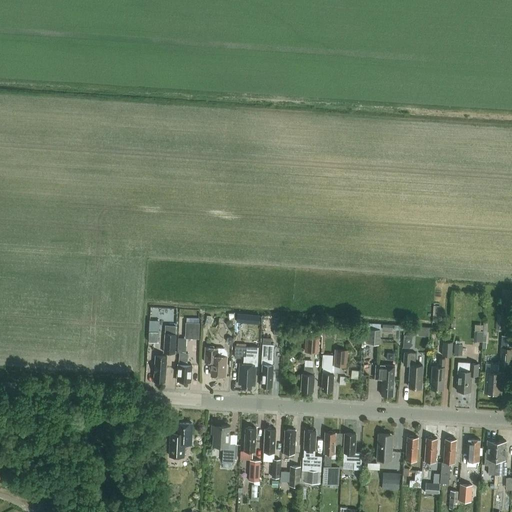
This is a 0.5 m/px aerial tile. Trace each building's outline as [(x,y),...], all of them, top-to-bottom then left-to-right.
[(502,304),(511,304),(511,299),(511,287),(502,288),(502,304)] [(237,313),(236,322),(259,324),(260,315),(237,313)] [(149,320),(149,331),(159,331),(159,320),(149,320)] [(185,321),(184,338),(198,338),(199,322),(185,321)] [(175,334),(176,334),(176,325),(165,324),(165,334),(175,334)] [(420,326),(419,333),(428,334),(429,327),(420,326)] [(380,343),(381,329),(367,328),(366,343),(380,343)] [(174,353),(175,334),(165,334),(164,334),(163,352),(174,353)] [(318,351),(319,335),(306,334),(305,350),(318,351)] [(410,348),(413,345),(414,335),(404,334),(404,346),(405,347),(410,348)] [(500,364),(500,365),(511,365),(511,335),(502,335),(501,347),(500,364)] [(453,344),(452,353),(461,354),(462,345),(459,345),(459,340),(454,340),(454,344),(453,344)] [(451,356),(452,342),(443,341),(442,355),(451,356)] [(266,387),(267,386),(272,386),(273,379),(275,379),(276,371),(273,370),(274,364),(273,364),(274,344),(269,344),(263,343),(262,364),(263,364),(262,386),(263,387),(266,387)] [(252,384),(255,384),(256,365),(258,365),(259,346),(236,345),(235,357),(241,357),(241,355),(244,356),(244,363),(241,363),(240,383),(243,383),(242,386),(251,386),(252,384)] [(206,346),(205,361),(212,362),(211,375),(227,376),(228,355),(228,354),(228,352),(227,351),(226,349),(225,348),(224,347),(206,346)] [(347,366),(349,350),(336,349),(334,365),(347,366)] [(409,386),(421,387),(423,365),(415,364),(416,352),(405,351),(404,364),(411,364),(409,386)] [(178,380),(191,381),(192,364),(188,364),(188,353),(180,352),(178,380)] [(323,372),(322,386),(323,386),(323,389),(325,390),(326,391),(329,391),(330,390),(332,390),(332,382),(334,382),(334,381),(335,377),(334,376),(334,373),(332,373),(333,354),(323,353),(322,366),(323,366),(323,372)] [(166,381),(167,355),(156,355),(155,380),(166,381)] [(431,388),(443,389),(445,358),(440,357),(439,366),(433,365),(431,388)] [(458,370),(457,390),(471,391),(472,375),(478,375),(479,363),(470,362),(459,362),(458,370)] [(486,363),(484,392),(501,393),(502,372),(499,372),(500,365),(500,364),(486,363)] [(377,364),(376,378),(383,378),(382,394),(393,395),(395,365),(377,364)] [(313,390),(314,374),(311,374),(312,366),(305,365),(304,373),(303,373),(302,389),(313,390)] [(191,444),(192,422),(178,421),(177,432),(170,431),(169,455),(184,456),(185,443),(191,444)] [(228,443),(230,426),(212,424),(211,433),(214,433),(213,445),(223,446),(222,461),(234,462),(235,444),(228,443)] [(256,438),(257,428),(246,427),(244,450),(255,451),(256,443),(257,443),(257,440),(256,438)] [(266,428),(264,451),(275,452),(276,444),(276,443),(277,440),(276,439),(276,429),(272,429),(271,428),(268,428),(267,428),(266,428)] [(295,441),(296,430),(285,429),(284,452),(294,453),(295,446),(296,445),(296,442),(295,441)] [(315,449),(316,430),(305,429),(303,457),(304,457),(303,465),(302,465),(302,478),(305,478),(305,482),(320,483),(321,464),(322,456),(315,455),(315,449)] [(325,439),(324,453),(325,453),(325,463),(324,465),(331,465),(332,453),(335,453),(336,444),(334,443),(334,432),(333,432),(331,431),(329,431),(327,432),(326,431),(326,439),(325,439)] [(343,460),(343,468),(354,468),(361,469),(362,452),(355,452),(356,433),(352,433),(351,432),(348,432),(347,433),(345,433),(343,460)] [(391,460),(393,434),(378,433),(377,459),(391,460)] [(416,460),(418,437),(408,436),(406,460),(416,460)] [(435,461),(437,437),(426,437),(425,461),(435,461)] [(456,463),(457,439),(446,438),(444,461),(442,461),(441,473),(440,482),(449,483),(450,462),(456,463)] [(479,461),(481,439),(468,438),(467,460),(479,461)] [(495,474),(498,440),(489,439),(488,452),(486,451),(485,465),(489,465),(488,474),(495,474)] [(502,475),(502,468),(502,465),(507,466),(507,453),(506,453),(507,441),(498,440),(495,474),(502,475)] [(259,481),(261,460),(250,459),(249,480),(254,480),(259,481)] [(300,486),(301,466),(291,465),(289,485),(300,486)] [(324,466),(323,483),(331,484),(332,466),(324,466)] [(421,486),(422,470),(416,470),(415,480),(410,480),(410,486),(421,486)] [(399,483),(400,473),(383,472),(382,482),(399,483)] [(439,483),(440,473),(435,473),(434,482),(426,482),(426,492),(439,493),(440,483),(439,483)] [(471,501),(472,484),(460,483),(459,500),(471,501)]
